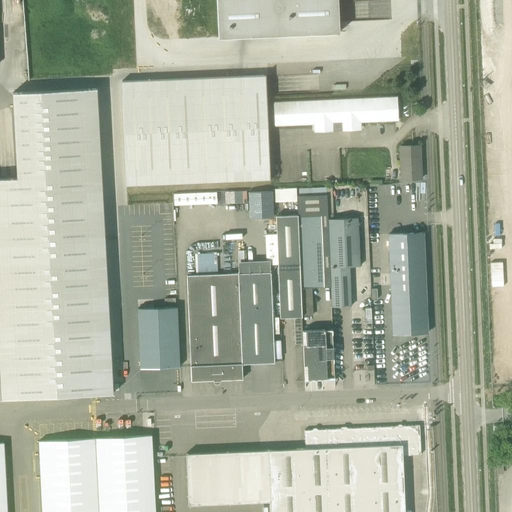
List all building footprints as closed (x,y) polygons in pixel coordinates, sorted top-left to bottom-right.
[(216,0),(218,38),(232,37),(339,33),(337,0),(216,0)] [(126,185),(270,179),(267,97),(266,75),(122,81),(126,185)] [(113,384),(97,88),(13,92),(17,178),(0,178),(0,398),(113,393),(113,384)] [(274,102),(274,123),(313,122),(313,130),(334,129),(333,123),(341,123),(341,129),(362,128),(361,120),(398,118),(397,96),(274,102)] [(420,145),(413,146),(400,146),(401,183),(421,183),(420,145)] [(229,202),(245,201),(244,190),(229,191),(229,202)] [(297,196),(298,215),(302,316),(312,316),(311,288),(331,287),(328,219),(327,195),(297,196)] [(302,316),(298,215),(276,216),(278,266),(281,317),(294,316),(295,344),(303,344),(303,331),(302,316)] [(358,218),(328,219),(331,287),(331,307),(351,306),(350,267),(360,266),(358,218)] [(425,273),(423,233),(389,234),(390,274),(425,273)] [(217,273),(217,252),(196,253),(196,274),(217,273)] [(186,275),(191,381),(214,380),(242,379),(242,364),(274,363),(270,262),(238,263),(238,273),(186,275)] [(390,274),(393,334),(402,334),(402,347),(417,346),(417,348),(427,348),(427,333),(428,333),(425,273),(390,274)] [(138,308),(140,369),(179,367),(177,307),(176,307),(138,308)] [(325,347),(325,330),(303,331),(303,344),(305,379),(308,379),(308,380),(311,380),(311,379),(314,378),(314,380),(317,380),(317,378),(320,378),(320,380),(323,379),(323,378),(324,378),(324,369),(326,369),(326,358),(333,358),(333,347),(325,347)] [(305,430),(306,449),(186,454),(188,505),(269,501),(269,511),(404,511),(402,456),(421,455),(419,425),(305,430)] [(155,511),(151,435),(39,441),(42,511),(155,511)]
